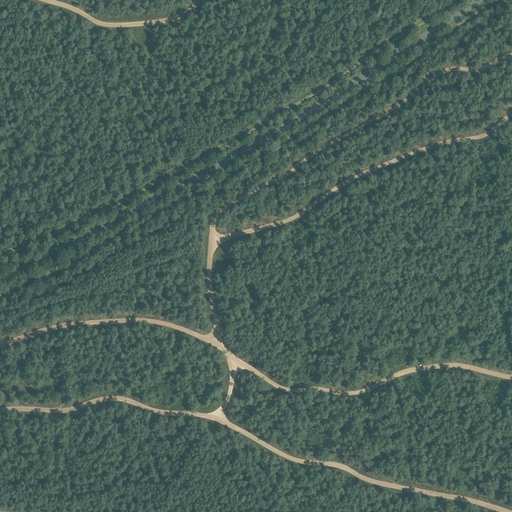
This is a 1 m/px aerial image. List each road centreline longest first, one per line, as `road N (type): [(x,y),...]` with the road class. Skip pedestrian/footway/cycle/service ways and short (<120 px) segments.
road 1 (secondary): [(0,279),(258,142),(480,0)]
road 2 (track): [(511,378),(450,365),(417,368),(350,393),(288,390),(203,338),(135,320),(73,323),(0,344)]
road 3 (track): [(0,410),(125,399),(217,419),(298,461),(507,511)]
road 4 (track): [(511,55),(484,69),(438,73),(218,211),(209,251),(215,344)]
road 5 (track): [(210,241),(297,216),(358,175),(484,135),(511,112)]
road 6 (track): [(43,0),(107,25),(173,19),(197,0)]
